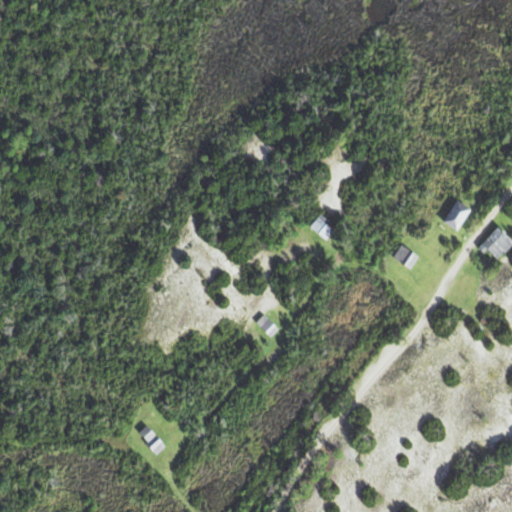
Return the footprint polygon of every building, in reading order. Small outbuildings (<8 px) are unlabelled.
[(455,199),(442,219),(455,229),(469,208),(455,199)] [(318,212),(308,224),(324,237),(331,228),(320,220),(323,216),(318,212)] [(292,218),(301,226),(295,233),(286,225),(292,218)] [(511,240),(495,225),(476,246),(482,251),(486,247),(496,257),(511,240)] [(400,243),(391,255),(408,267),(417,255),(400,243)] [(471,298),(480,284),(465,275),(456,289),(471,298)] [(254,321),(268,335),(276,327),(262,313),(254,321)] [(145,442),(154,453),(164,444),(145,423),(137,430),(146,440),(145,442)]
